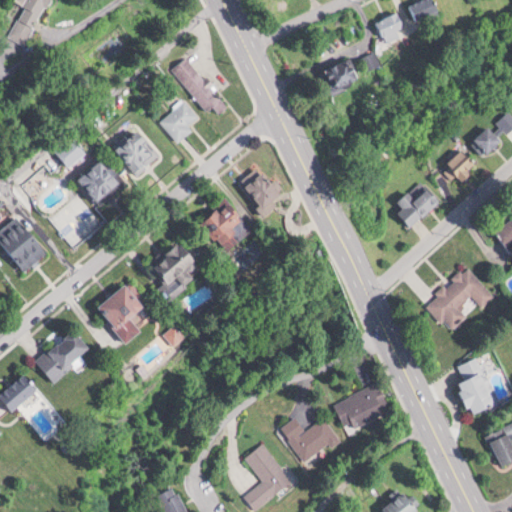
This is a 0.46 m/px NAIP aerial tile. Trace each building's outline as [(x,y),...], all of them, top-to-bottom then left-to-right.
[(0,33),(24,48),(54,0),(21,0),(0,33)] [(419,0),(413,2),(420,21),(442,13),(436,0),(419,0)] [(396,41),(411,23),(395,9),(379,27),(396,41)] [(383,64),(376,50),(363,57),(371,71),(383,64)] [(188,55),(173,68),(210,111),(216,105),(223,112),(232,104),(188,55)] [(337,91),(363,80),(353,57),(327,68),(337,91)] [(195,127),(192,124),(201,116),(184,98),(161,119),(180,141),(195,127)] [(502,139),(489,126),(472,143),(485,156),(502,139)] [(121,149),(142,135),(157,156),(136,171),(121,149)] [(478,162),(462,148),(443,171),(459,185),(478,162)] [(79,173),(106,155),(123,179),(96,197),(79,173)] [(260,173),(277,194),(260,208),(243,188),(260,173)] [(414,224),(440,198),(421,178),(394,205),(414,224)] [(224,201),(200,223),(224,249),(248,228),(224,201)] [(0,239),(0,229),(23,208),(62,249),(34,275),(0,239)] [(511,215),(511,236),(504,242),(494,227),(511,215)] [(172,247),(161,256),(164,260),(157,266),(163,273),(157,279),(175,301),(194,285),(183,273),(195,263),(185,252),(180,256),(172,247)] [(467,267),(432,300),(456,326),(492,293),(467,267)] [(97,302),(125,277),(160,316),(132,341),(97,302)] [(30,353),(71,324),(87,346),(67,360),(71,366),(50,381),(30,353)] [(453,366),(474,413),(498,402),(477,356),(453,366)] [(22,375),(0,394),(0,396),(14,412),(37,392),(22,375)] [(390,411),(377,382),(334,401),(347,430),(390,411)] [(323,415),(339,434),(306,460),(281,429),(297,416),(306,428),(323,415)] [(511,464),(511,422),(487,433),(503,468),(511,464)] [(242,457),(259,479),(242,492),(255,509),(293,480),(264,441),(242,457)] [(160,511),(182,511),(182,490),(160,490),(160,511)] [(402,491),(418,510),(415,511),(384,511),(381,507),(402,491)]
